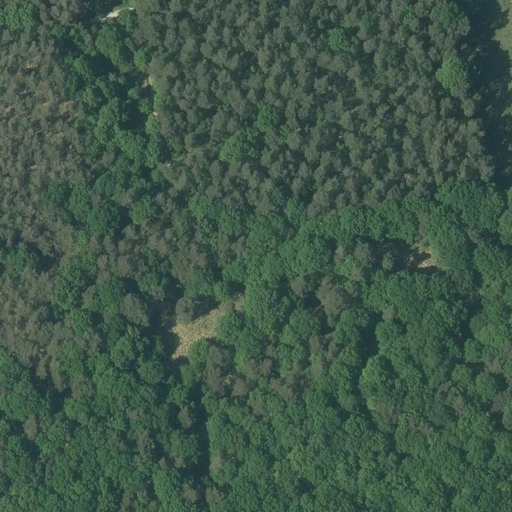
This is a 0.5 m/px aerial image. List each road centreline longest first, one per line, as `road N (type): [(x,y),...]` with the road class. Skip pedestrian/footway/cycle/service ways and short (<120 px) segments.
road 1 (track): [(511,208),(426,206),(290,224),(171,194)]
road 2 (track): [(0,39),(192,0)]
road 3 (track): [(171,194),(132,11)]
road 4 (track): [(0,196),(119,187),(171,194)]
